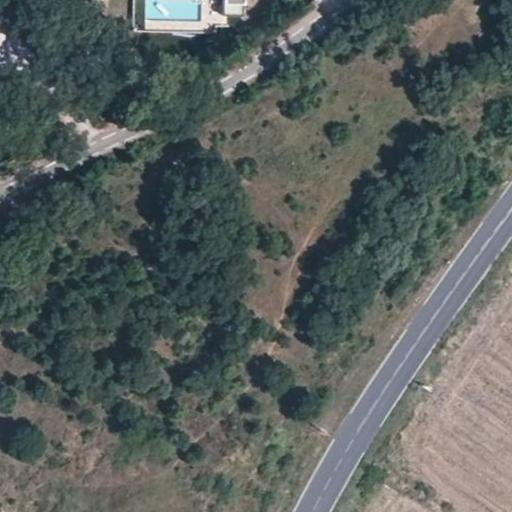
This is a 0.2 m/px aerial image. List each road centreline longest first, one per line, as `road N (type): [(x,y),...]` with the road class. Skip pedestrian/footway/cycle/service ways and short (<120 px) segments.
road 1 (residential): [(0,185),(195,96),(361,0)]
road 2 (secondary): [(314,511),(433,320),(511,214)]
